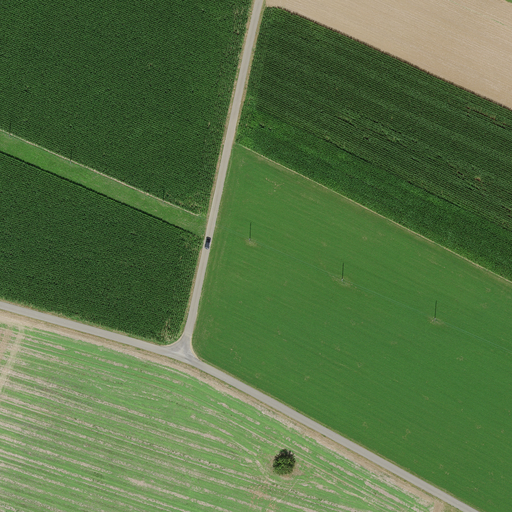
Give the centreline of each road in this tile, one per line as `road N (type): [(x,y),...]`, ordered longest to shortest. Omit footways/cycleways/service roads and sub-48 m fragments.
road 1 (track): [(257,0),(181,356),(469,511)]
road 2 (unclassified): [(181,356),(0,306)]
